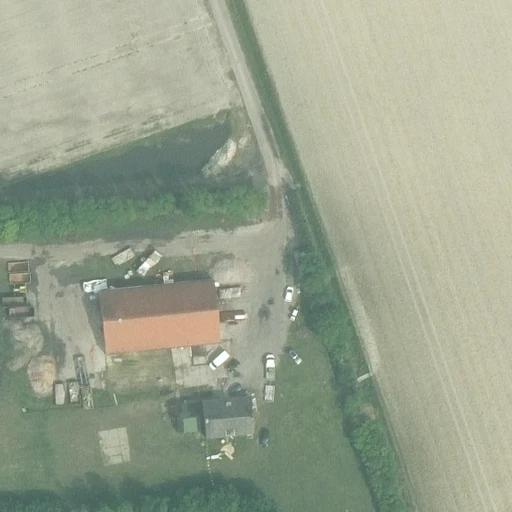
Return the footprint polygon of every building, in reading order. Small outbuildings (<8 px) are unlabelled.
[(212,279),(98,292),(105,356),(189,347),(190,358),(205,357),(204,346),(219,344),(212,279)] [(0,386),(19,383),(7,305),(0,305),(0,386)] [(9,394),(0,395),(0,406),(10,405),(9,394)] [(205,438),(232,436),(252,435),(249,399),(181,403),(181,404),(176,404),(178,432),(204,430),(205,438)] [(77,450),(80,484),(97,483),(92,429),(43,435),(45,453),(77,450)] [(0,490),(22,487),(15,443),(0,445),(0,490)] [(75,451),(52,454),(57,486),(80,483),(75,451)]
